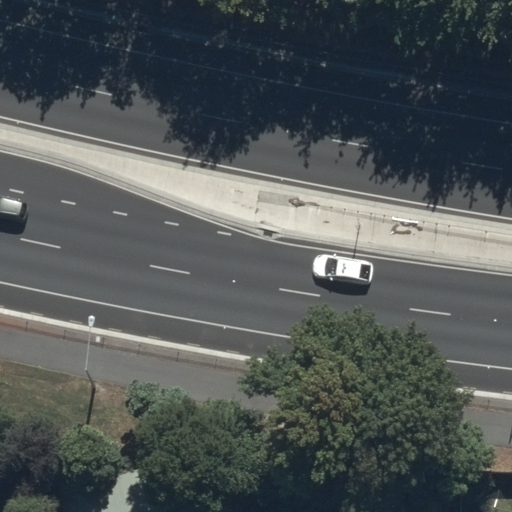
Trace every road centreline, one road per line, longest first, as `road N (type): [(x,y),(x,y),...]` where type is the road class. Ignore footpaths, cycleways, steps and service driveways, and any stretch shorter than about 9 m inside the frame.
road 1 (primary): [(0,46),(218,98),(511,152)]
road 2 (primary): [(511,316),(135,259)]
road 3 (primary): [(135,259),(0,169)]
road 4 (primary): [(135,259),(0,229)]
